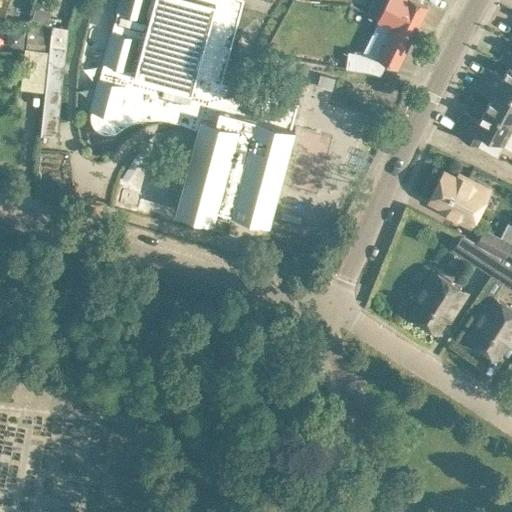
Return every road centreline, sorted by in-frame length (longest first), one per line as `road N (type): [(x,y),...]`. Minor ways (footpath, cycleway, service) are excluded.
road 1 (unclassified): [(332,307),(0,210)]
road 2 (unclassified): [(332,307),(479,0)]
road 3 (unclassified): [(400,511),(325,321),(332,307)]
road 4 (unclassified): [(511,423),(332,307)]
